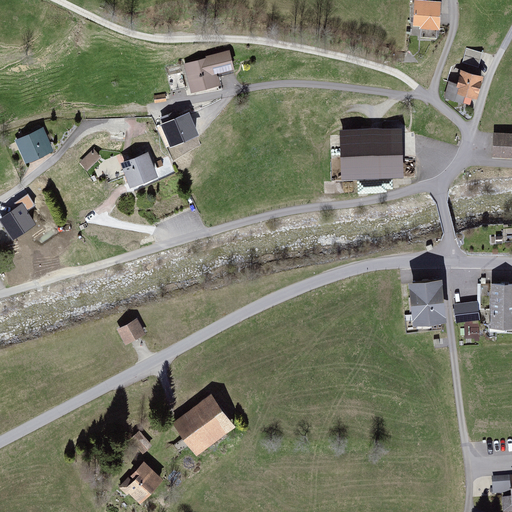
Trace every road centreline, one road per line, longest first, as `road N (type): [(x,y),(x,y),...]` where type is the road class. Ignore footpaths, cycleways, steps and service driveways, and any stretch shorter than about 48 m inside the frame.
road 1 (residential): [(0,296),(266,215),(437,187)]
road 2 (unclassified): [(385,263),(245,314),(0,444)]
road 3 (unclassified): [(431,100),(370,64),(231,40),(153,40),(53,0)]
road 4 (residential): [(431,100),(295,86),(151,110)]
road 5 (track): [(151,110),(49,114),(0,128)]
road 6 (residential): [(99,123),(0,203)]
